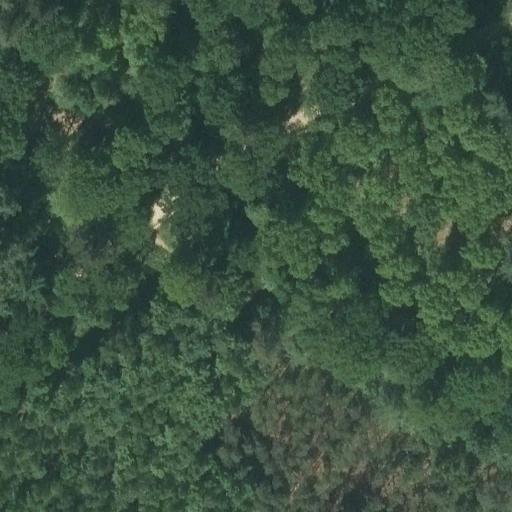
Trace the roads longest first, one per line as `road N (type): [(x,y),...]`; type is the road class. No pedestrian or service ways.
road 1 (track): [(511,22),(223,158),(131,230)]
road 2 (track): [(131,230),(0,338)]
